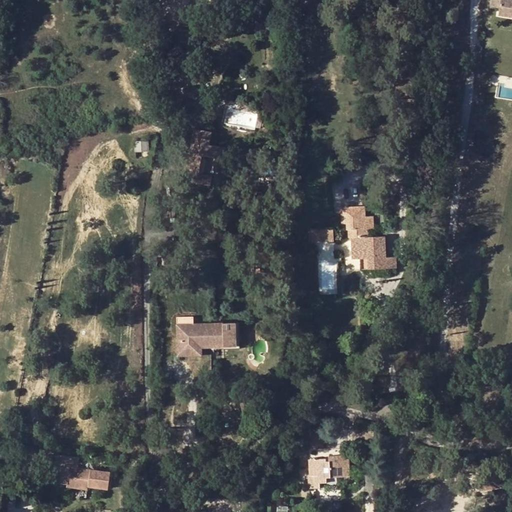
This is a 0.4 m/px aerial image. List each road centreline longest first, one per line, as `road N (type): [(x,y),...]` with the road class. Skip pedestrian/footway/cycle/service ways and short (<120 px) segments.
road 1 (residential): [(143,511),(146,248),(160,128),(130,92),(140,39)]
road 2 (unknown): [(439,440),(478,0)]
road 3 (residential): [(163,511),(304,407),(362,414),(460,447),(511,441)]
road 4 (track): [(160,128),(164,100),(153,47),(200,14),(243,0)]
road 5 (unknown): [(392,424),(397,384),(384,304),(376,278),(359,270)]
road 6 (track): [(160,128),(98,147),(64,213)]
